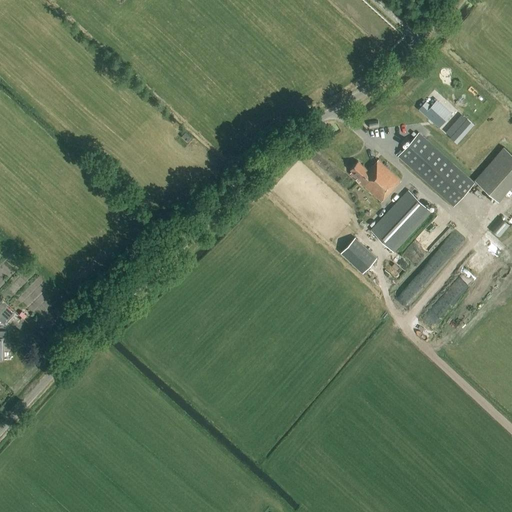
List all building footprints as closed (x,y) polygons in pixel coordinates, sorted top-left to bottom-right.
[(424,107),(419,114),(438,131),(450,118),(436,105),(430,112),(424,107)] [(458,144),(474,125),(467,118),(450,137),(458,144)] [(454,207),(475,184),(418,133),(397,156),(454,207)] [(498,202),(511,186),(511,154),(504,147),(474,181),(498,202)] [(401,181),(377,160),(368,171),(358,162),(350,170),(351,172),(349,174),(381,203),(401,181)] [(394,252),(431,212),(408,191),(371,231),(394,252)] [(503,236),(511,223),(502,217),(494,231),(503,236)] [(376,258),(355,238),(341,252),(362,273),(376,258)] [(412,245),(405,252),(416,263),(430,249),(423,241),(415,249),(412,245)] [(0,320),(4,324),(14,314),(6,307),(0,313),(0,320)]
